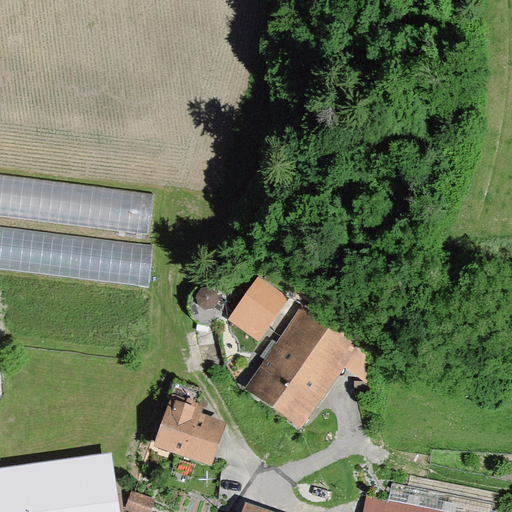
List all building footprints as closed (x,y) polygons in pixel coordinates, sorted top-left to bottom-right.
[(0,211),(150,231),(155,192),(0,171),(0,211)] [(0,267),(150,283),(154,241),(0,224),(0,267)] [(225,294),(217,287),(206,285),(196,288),(189,296),(187,307),(191,317),(199,324),(210,326),(220,322),(226,314),(228,304),(225,294)] [(281,303),(257,287),(241,310),(265,326),(281,303)] [(258,354),(241,378),(295,417),(350,340),(305,307),(267,360),(258,354)] [(170,398),(174,399),(158,445),(206,462),(217,429),(197,422),(202,407),(197,406),(202,392),(175,382),(170,398)] [(117,511),(112,474),(0,489),(0,511),(117,511)] [(447,511),(495,511),(497,504),(391,482),(388,500),(447,511)] [(147,511),(151,502),(133,495),(128,509),(138,511),(147,511)]
